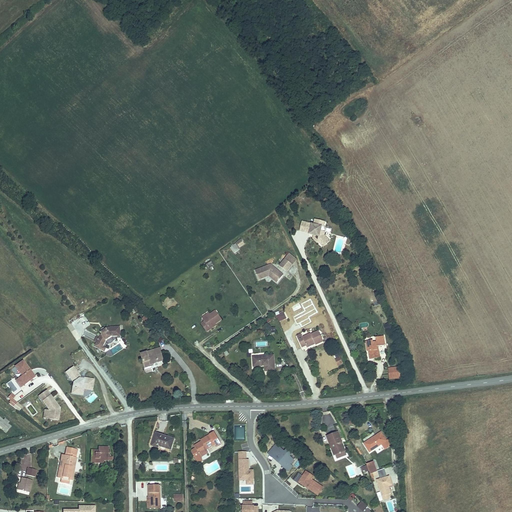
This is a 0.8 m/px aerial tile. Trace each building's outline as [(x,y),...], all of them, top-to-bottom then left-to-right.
[(319,243),(322,246),(329,240),(326,237),(326,234),(322,233),(323,228),(325,229),(326,225),(317,222),(315,227),(304,223),(301,233),(312,236),(312,237),(319,239),(319,243)] [(329,240),(322,246),(325,249),(331,242),(329,240)] [(242,241),(237,245),(240,250),(245,246),(242,241)] [(288,272),(293,265),(286,260),(281,266),(288,272)] [(265,271),(264,269),(256,272),(259,281),(267,278),(267,276),(271,276),(271,279),(278,284),(284,277),(276,270),(274,272),(265,271)] [(211,316),(203,321),(205,322),(201,325),(207,334),(211,331),(210,330),(215,325),(222,321),(216,312),(211,316)] [(383,325),(386,331),(391,329),(389,323),(383,325)] [(107,341),(114,337),(119,337),(118,335),(122,334),(122,327),(112,328),(112,330),(112,331),(110,332),(108,329),(108,330),(103,333),(102,333),(103,335),(102,336),(101,337),(98,343),(97,344),(104,348),(107,341)] [(298,339),(301,348),(306,345),(307,348),(315,343),(316,346),(324,342),(320,333),(313,336),(312,335),(304,339),(302,337),(298,339)] [(370,346),(368,346),(368,352),(370,352),(371,360),(381,359),(379,347),(386,346),(385,337),(377,338),(378,342),(374,342),(374,341),(369,341),(370,346)] [(157,347),(138,351),(142,364),(147,363),(146,360),(148,359),(149,361),(159,358),(157,347)] [(254,369),(264,369),(266,369),(266,374),(275,373),(274,358),(254,359),(254,369)] [(34,378),(23,362),(15,367),(22,377),(19,379),(23,385),(34,378)] [(83,378),(75,367),(68,372),(76,383),(74,394),(83,395),(84,386),(95,388),(96,380),(86,378),(86,380),(83,379),(83,378)] [(399,368),(391,369),(392,378),(400,377),(399,368)] [(95,388),(84,386),(83,395),(85,395),(86,389),(95,390),(95,388)] [(56,406),(46,392),(38,397),(49,412),(47,420),(57,421),(59,410),(58,408),(57,409),(56,407),(56,406)] [(23,406),(13,399),(16,396),(12,393),(8,398),(11,401),(9,404),(19,412),(23,406)] [(90,403),(98,397),(94,393),(86,399),(90,403)] [(244,440),(245,426),(235,426),(234,439),(244,440)] [(204,449),(205,448),(205,447),(214,441),(215,443),(219,440),(214,431),(200,439),(201,441),(193,445),(195,448),(192,449),(191,450),(191,451),(191,452),(196,461),(198,462),(201,460),(201,458),(198,453),(199,452),(204,449)] [(325,435),(327,440),(328,443),(330,442),(333,453),(343,450),(340,442),(336,431),(325,435)] [(158,432),(155,443),(160,445),(161,443),(173,447),(176,438),(158,432)] [(362,442),(368,451),(379,444),(380,446),(384,444),(378,434),(376,435),(375,434),(362,442)] [(292,459),(288,456),(291,453),(286,449),(284,452),(275,444),(268,452),(277,460),(278,459),(286,467),(289,463),(292,459)] [(62,467),(60,467),(59,476),(71,478),(75,456),(71,456),(73,448),(66,446),(64,454),(62,467)] [(91,451),(91,461),(104,462),(104,459),(108,459),(109,446),(99,446),(99,449),(99,452),(91,451)] [(252,479),(252,470),(247,470),(247,469),(247,458),(245,459),(245,450),(238,450),(238,479),(245,479),(252,479)] [(288,470),(292,466),(289,463),(286,467),(278,459),(277,460),(288,470)] [(365,463),(368,473),(370,472),(375,471),(372,461),(365,463)] [(37,469),(28,467),(27,473),(35,475),(37,469)] [(385,476),(382,468),(375,471),(376,475),(378,479),(385,476)] [(319,484),(311,479),(313,476),(305,470),(298,481),(314,492),(319,484)] [(385,487),(385,486),(386,486),(390,484),(387,476),(385,476),(378,479),(375,480),(380,496),(387,494),(389,493),(387,487),(385,487)] [(22,477),(19,488),(29,491),(32,480),(22,477)] [(150,496),(150,505),(160,505),(160,483),(149,483),(149,496),(150,496)] [(317,494),(322,486),(319,484),(314,492),(317,494)] [(386,501),(387,511),(396,511),(395,504),(396,504),(396,500),(386,501)] [(257,511),(257,505),(252,505),(252,501),(243,501),(242,511),(257,511)]
